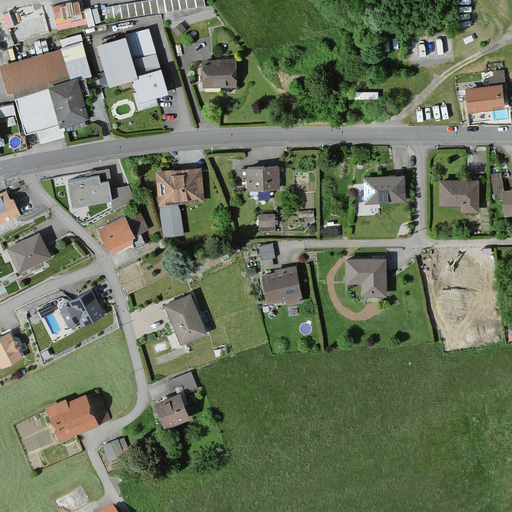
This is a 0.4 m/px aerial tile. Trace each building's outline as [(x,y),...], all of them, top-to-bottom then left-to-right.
[(107,22),(159,13),(156,0),(145,0),(105,6),(107,22)] [(156,0),(159,13),(205,5),(204,0),(156,0)] [(166,93),(149,28),(105,40),(115,80),(133,75),(139,100),(166,93)] [(0,59),(0,63),(9,95),(87,73),(77,37),(0,59)] [(203,85),(237,85),(237,59),(204,58),(203,85)] [(79,79),(84,95),(90,93),(85,77),(79,79)] [(84,113),(74,80),(53,86),(62,119),(84,113)] [(503,85),(468,90),(470,107),(505,103),(503,85)] [(15,96),(26,132),(60,122),(49,86),(15,96)] [(0,105),(0,116),(17,113),(14,103),(0,105)] [(278,167),(247,168),(248,190),(279,189),(278,167)] [(200,168),(156,172),(159,207),(203,202),(200,168)] [(110,170),(67,178),(72,207),(115,198),(110,170)] [(403,176),(365,178),(366,204),(405,202),(403,176)] [(478,180),(440,180),(440,205),(462,205),(462,212),(478,212),(478,180)] [(511,189),(503,191),(507,215),(511,214),(511,189)] [(7,192),(0,194),(0,222),(17,215),(7,192)] [(273,215),(258,216),(259,231),(274,231),(273,215)] [(125,217),(101,228),(110,249),(134,237),(125,217)] [(39,234),(8,248),(19,271),(50,257),(39,234)] [(271,246),(259,248),(263,269),(272,268),(271,259),(273,258),(271,246)] [(387,297),(386,260),(347,261),(348,284),(363,284),(363,297),(387,297)] [(483,289),(482,262),(437,263),(437,290),(483,289)] [(276,273),(263,276),(268,305),(301,299),(296,267),(275,271),(276,273)] [(104,314),(91,289),(69,301),(71,305),(68,308),(63,305),(59,313),(67,326),(74,328),(79,319),(82,325),(104,314)] [(191,295),(166,305),(181,344),(206,334),(191,295)] [(10,334),(0,338),(0,365),(1,367),(21,358),(10,334)] [(190,419),(179,393),(156,403),(166,428),(190,419)] [(97,394),(87,398),(98,423),(108,419),(97,394)] [(87,398),(86,395),(47,411),(60,442),(99,426),(98,423),(87,398)] [(122,438),(102,446),(109,464),(129,455),(122,438)]
